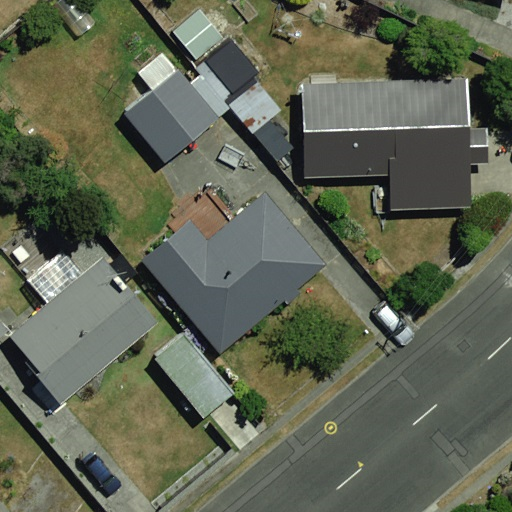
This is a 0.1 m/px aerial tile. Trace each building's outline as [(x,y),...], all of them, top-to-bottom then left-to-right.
[(146,70),(94,109),(151,184),(203,144),(146,70)] [(283,188),(446,182),(442,79),(279,85),(283,188)] [(223,167),(129,252),(222,354),(316,269),(223,167)] [(88,253),(0,318),(0,361),(25,395),(133,313),(88,253)] [(186,331),(153,360),(209,424),(242,395),(186,331)]
